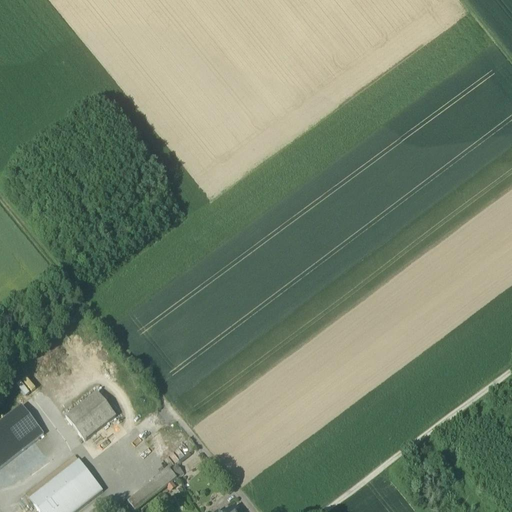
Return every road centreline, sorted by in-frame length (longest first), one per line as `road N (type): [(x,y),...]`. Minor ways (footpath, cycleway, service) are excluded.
road 1 (track): [(0,197),(253,511)]
road 2 (track): [(511,372),(324,511)]
